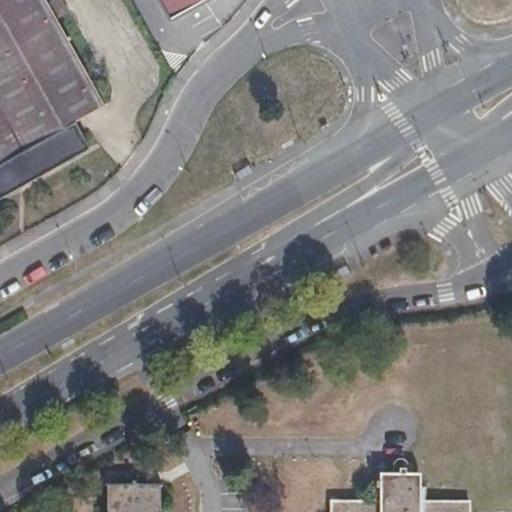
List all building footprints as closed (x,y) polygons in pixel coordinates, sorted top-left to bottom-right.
[(0,0),(0,163),(75,122),(104,106),(45,0),(0,0)] [(159,0),(169,19),(202,0),(159,0)] [(75,122),(0,163),(0,205),(92,154),(75,122)] [(392,466),(393,474),(393,480),(407,479),(407,474),(407,466),(392,466)] [(381,474),(381,502),(406,502),(406,485),(414,484),(417,487),(417,494),(414,497),(414,502),(422,502),(422,474),(407,474),(407,479),(393,480),(393,474),(381,474)] [(124,485),(108,485),(108,511),(158,511),(158,485),(143,485),(143,480),(124,479),(124,485)] [(469,511),(470,508),(463,502),(422,502),(414,502),(414,497),(417,494),(417,487),(414,484),(406,485),(406,502),(381,502),(333,502),(330,506),(329,511),(469,511)]
